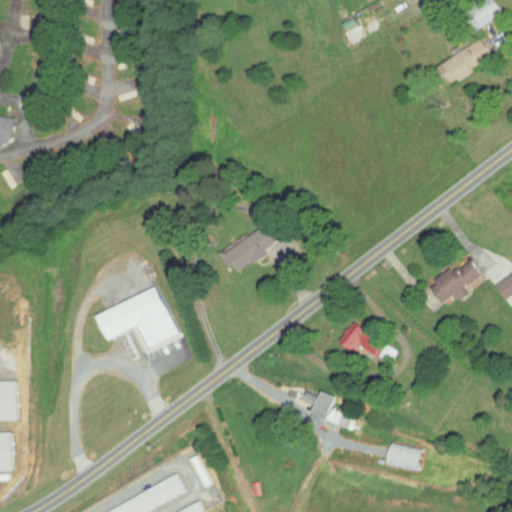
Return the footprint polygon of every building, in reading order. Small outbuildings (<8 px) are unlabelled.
[(484,49),(472,32),(429,62),(442,79),(484,49)] [(217,248),(230,265),(245,254),(248,258),(259,250),(255,245),(271,234),(258,217),(217,248)] [(449,288),(454,296),(464,289),(458,281),(474,270),(463,254),(450,263),(449,260),(423,278),(436,297),(449,288)] [(511,294),(511,265),(511,264),(489,276),(502,300),(511,294)] [(92,308),(103,333),(132,320),(142,342),(171,329),(150,282),(92,308)] [(347,345),(351,340),(366,350),(376,335),(346,316),(333,336),(347,345)] [(344,422),(346,410),(323,407),(326,388),(312,386),(308,417),(344,422)] [(503,426),(511,425),(511,405),(502,405),(503,426)] [(415,445),(384,438),(379,457),(411,464),(415,445)] [(129,511),(178,487),(169,469),(86,511),(129,511)]
